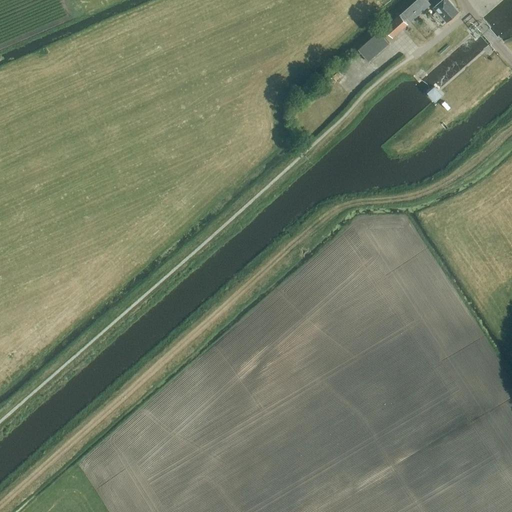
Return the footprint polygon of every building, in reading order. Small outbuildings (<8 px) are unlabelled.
[(410,22),(430,4),(426,0),(416,0),(385,29),(393,38),(408,24),(404,20),(407,18),(410,22)] [(447,19),(455,12),(451,7),(454,5),(448,0),(436,0),(438,3),(433,7),(437,11),(433,14),(438,19),(443,14),(447,19)] [(369,62),(390,43),(379,31),(358,49),(369,62)] [(345,94),(360,80),(350,70),(336,84),(345,94)] [(435,102),(443,95),(435,86),(427,93),(435,102)]
